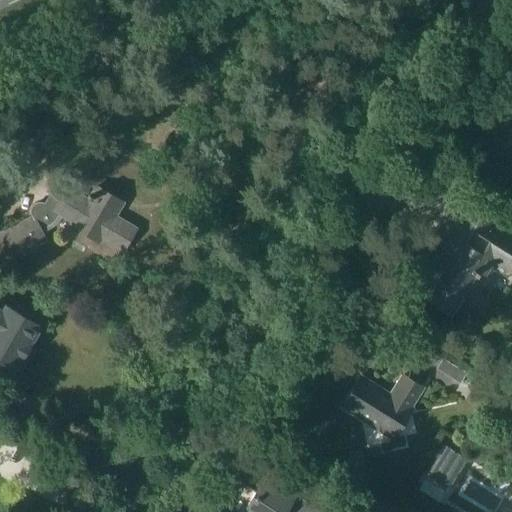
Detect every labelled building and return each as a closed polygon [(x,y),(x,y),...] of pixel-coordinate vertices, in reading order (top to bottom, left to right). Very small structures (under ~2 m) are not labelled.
[(30,213),(32,216),(0,233),(0,245),(9,262),(48,240),(43,231),(46,230),(49,228),(52,226),(55,225),(57,222),(60,219),(61,217),(71,223),(70,225),(98,242),(101,238),(122,251),(136,228),(116,216),(124,202),(95,184),(89,193),(86,198),(67,186),(53,208),(42,202),(38,201),(34,203),(31,205),(30,209),(30,213)] [(511,233),(466,205),(413,289),(451,313),(475,274),(476,274),(477,272),(485,277),(494,263),(511,273),(511,233)] [(0,370),(10,376),(19,359),(20,360),(31,341),(31,340),(40,324),(6,304),(2,310),(0,308),(0,370)] [(437,368),(461,383),(467,372),(443,357),(437,368)] [(390,395),(363,378),(344,407),(394,438),(414,407),(412,406),(423,388),(402,375),(390,395)] [(447,446),(428,477),(448,490),(467,459),(447,446)] [(321,511),(323,510),(297,494),(303,484),(272,464),(268,469),(246,505),(257,511),(321,511)]
